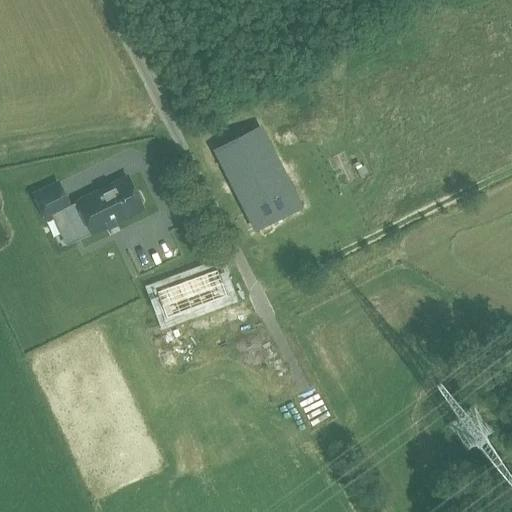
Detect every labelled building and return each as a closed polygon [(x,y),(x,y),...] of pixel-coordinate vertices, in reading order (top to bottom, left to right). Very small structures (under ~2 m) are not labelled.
[(262,123),(219,145),(234,174),(277,152),(262,123)] [(284,166),(241,188),(250,207),(261,201),(269,218),(302,202),(284,166)] [(60,183),(36,195),(48,219),(66,210),(81,240),(145,208),(143,204),(145,201),(141,193),(137,193),(130,177),(71,206),(60,183)] [(167,319),(227,297),(218,270),(157,292),(167,319)] [(100,317),(110,388),(147,383),(137,312),(100,317)] [(190,407),(231,404),(226,333),(185,336),(190,407)]
